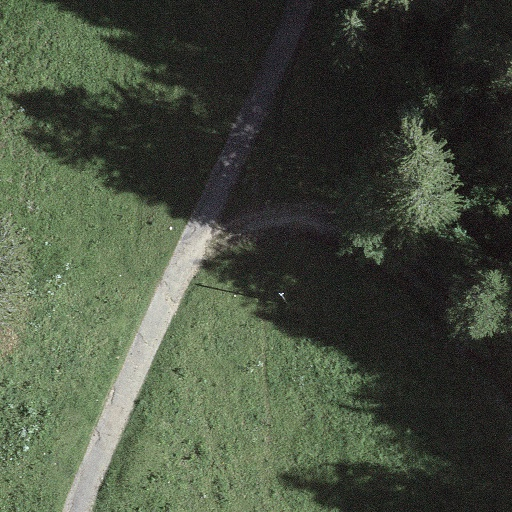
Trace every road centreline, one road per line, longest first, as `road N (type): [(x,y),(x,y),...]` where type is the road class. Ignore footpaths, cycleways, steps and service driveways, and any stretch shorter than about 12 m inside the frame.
road 1 (track): [(83,511),(302,0)]
road 2 (track): [(193,253),(271,231),(374,236),(511,390)]
